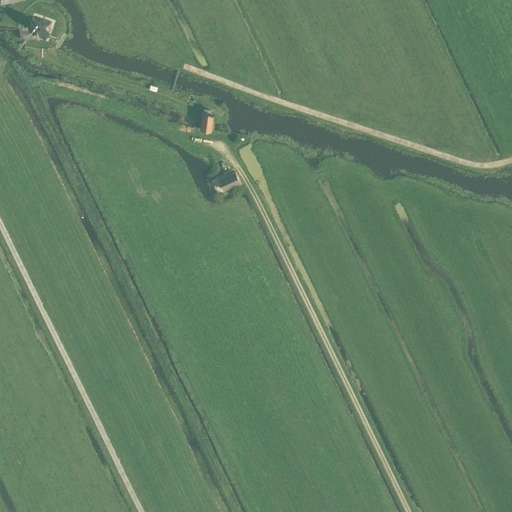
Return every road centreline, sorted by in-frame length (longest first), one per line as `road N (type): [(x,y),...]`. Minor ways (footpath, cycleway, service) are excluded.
road 1 (track): [(198,141),(218,147),(252,190),(409,511)]
road 2 (track): [(511,159),(468,164),(181,64)]
road 3 (track): [(142,511),(0,223)]
